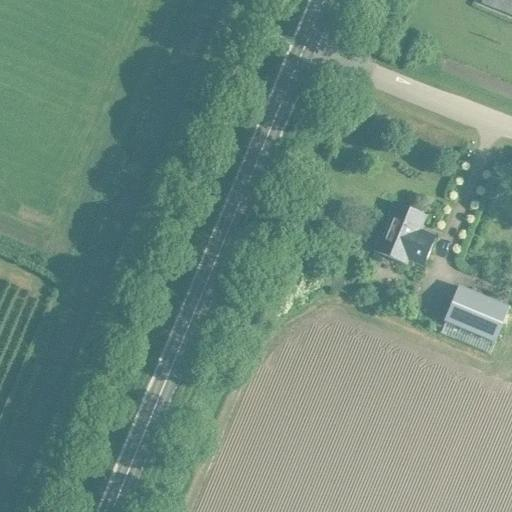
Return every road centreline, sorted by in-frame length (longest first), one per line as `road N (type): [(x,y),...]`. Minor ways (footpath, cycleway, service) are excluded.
road 1 (tertiary): [(112,511),(303,49)]
road 2 (unclassified): [(511,136),(303,49)]
